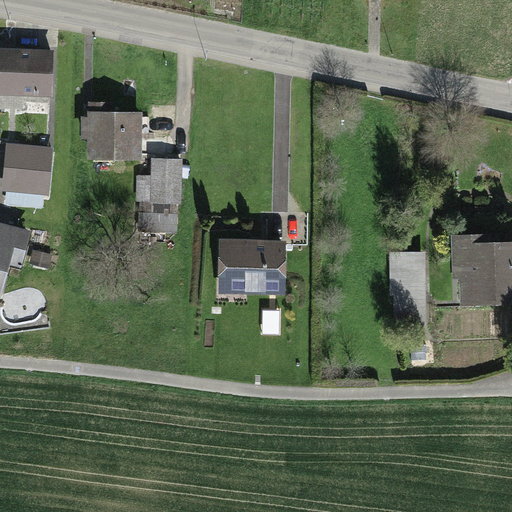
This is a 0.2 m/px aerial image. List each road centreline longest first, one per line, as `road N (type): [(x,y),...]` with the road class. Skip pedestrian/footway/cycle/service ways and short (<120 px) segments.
road 1 (secondary): [(511,98),(5,0)]
road 2 (track): [(0,364),(280,400),(511,396)]
